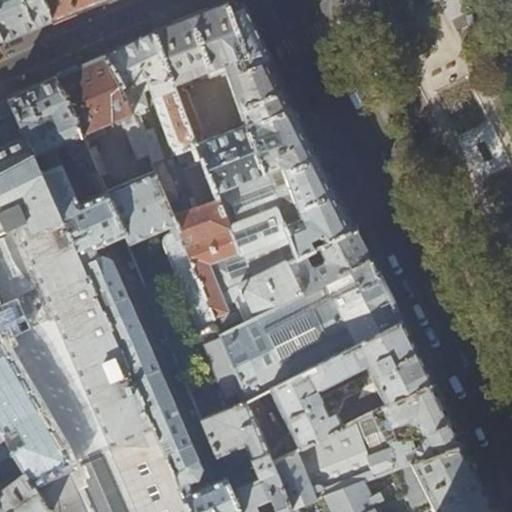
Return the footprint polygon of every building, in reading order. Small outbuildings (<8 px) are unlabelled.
[(0,0),(0,38),(2,43),(28,32),(51,22),(41,0),(0,0)] [(41,0),(51,22),(85,7),(102,0),(41,0)] [(288,261),(354,228),(348,215),(289,98),(243,6),(236,4),(229,2),(154,32),(132,42),(103,55),(134,110),(151,153),(157,168),(169,198),(179,194),(179,188),(173,171),(169,169),(166,159),(165,158),(152,126),(147,127),(141,113),(146,110),(145,107),(148,105),(145,90),(153,87),(178,151),(179,151),(182,159),(188,157),(191,162),(183,165),(195,196),(189,199),(192,208),(175,214),(222,333),(304,292),(288,261)] [(81,66),(56,77),(84,133),(86,138),(106,130),(104,123),(122,115),(139,157),(151,153),(134,110),(103,55),(81,66)] [(29,89),(8,99),(188,511),(241,511),(226,476),(201,485),(196,477),(200,467),(191,445),(192,444),(186,430),(185,431),(159,368),(160,367),(154,354),(153,355),(128,295),(129,294),(123,280),(123,281),(108,249),(106,251),(102,241),(125,232),(107,189),(79,202),(55,146),(65,141),(73,157),(84,167),(96,162),(91,152),(86,138),(84,133),(56,77),(29,89)] [(0,102),(0,425),(3,431),(7,438),(17,454),(25,467),(28,471),(40,493),(52,511),(188,511),(8,99),(0,102)] [(91,152),(96,162),(96,164),(105,160),(99,148),(91,152)] [(157,168),(107,189),(125,232),(129,242),(170,224),(173,231),(169,233),(166,238),(166,242),(166,246),(198,327),(190,330),(222,409),(248,398),(222,333),(175,214),(157,168)] [(89,173),(94,187),(104,183),(99,170),(89,173)] [(362,243),(354,228),(288,261),(304,292),(370,259),(362,243)] [(365,367),(385,405),(432,382),(423,365),(376,271),(370,259),(304,292),(222,333),(248,398),(222,409),(213,414),(202,419),(226,476),(241,511),(277,511),(291,507),(273,461),(248,396),(269,386),(297,450),(344,426),(335,409),(328,412),(318,389),(365,367)] [(202,419),(213,414),(192,366),(182,370),(202,419)] [(458,433),(432,382),(385,405),(344,426),(297,450),(273,461),(291,507),(295,505),(463,443),(458,433)] [(0,433),(3,431),(0,425),(0,466),(17,454),(7,438),(0,442),(0,433)] [(490,498),(463,443),(295,505),(298,511),(402,511),(427,499),(432,507),(430,508),(432,511),(491,511),(496,510),(490,498)] [(21,469),(25,467),(17,454),(0,466),(0,468),(5,474),(18,464),(21,469)] [(0,511),(16,511),(40,493),(28,471),(0,491),(0,511)] [(52,511),(40,493),(16,511),(52,511)]
